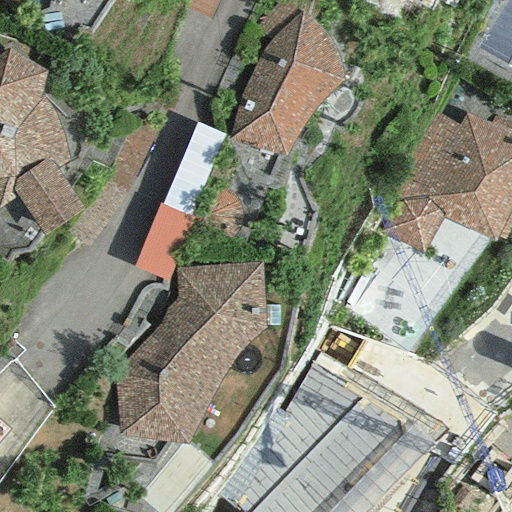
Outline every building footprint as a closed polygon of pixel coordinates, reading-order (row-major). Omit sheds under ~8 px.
[(329,48),(301,17),(262,57),(241,101),(233,139),(283,154),(294,130),(337,82),(329,48)] [(0,204),(16,191),(45,233),(79,211),(53,171),(64,160),(52,120),(37,95),(44,75),(10,54),(0,59),(0,204)] [(201,113),(169,195),(190,203),(222,121),(201,113)] [(511,142),(467,121),(463,133),(437,119),(395,189),(402,201),(348,317),(414,345),(459,252),(498,241),(511,200),(511,198),(511,142)] [(169,267),(193,209),(161,196),(136,254),(169,267)] [(259,268),(178,273),(181,306),(116,374),(121,432),(184,443),(231,359),(260,328),(259,268)] [(392,511),(440,449),(386,381),(350,412),(294,481),(289,511),(392,511)]
